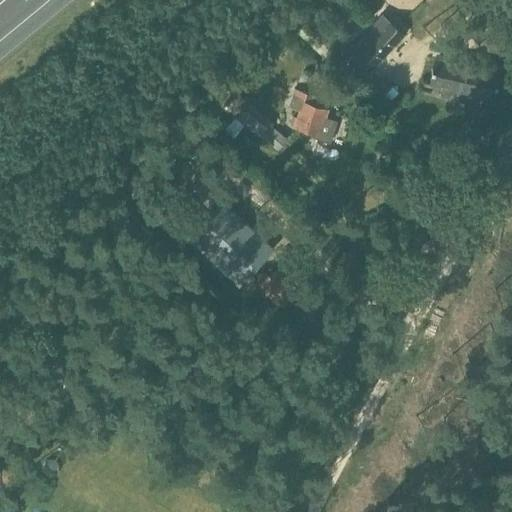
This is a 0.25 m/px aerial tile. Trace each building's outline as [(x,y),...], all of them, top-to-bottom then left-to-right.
[(302,0),(299,0),(283,18),(325,57),(343,37),(302,0)] [(412,8),(376,48),(390,60),(426,20),(412,8)] [(428,79),(441,82),(438,96),(465,102),(468,89),(495,95),(500,70),(433,56),(428,79)] [(328,100),(293,89),(287,107),(299,110),(294,126),(316,133),(315,138),(328,142),(335,119),(323,116),(328,100)] [(273,122),(249,101),(248,101),(238,92),(226,105),(276,149),(285,137),(271,125),(273,122)] [(238,286),(257,266),(248,258),(264,240),(222,201),(199,225),(162,190),(144,209),(182,245),(188,239),(238,286)] [(270,274),(259,293),(260,293),(284,307),(297,283),(272,269),(270,274)]
